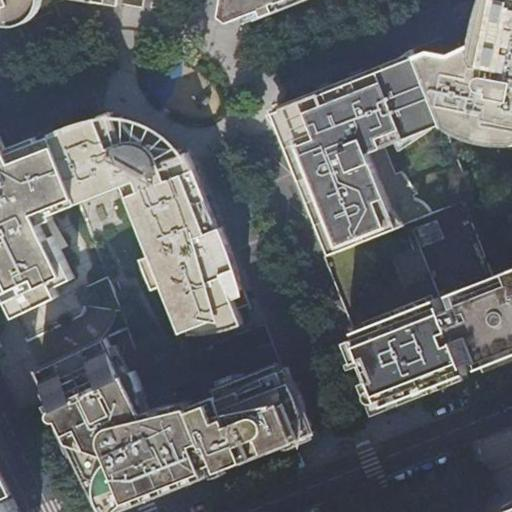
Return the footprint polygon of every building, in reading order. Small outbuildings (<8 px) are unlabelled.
[(16,19),(35,12),(37,11),(38,9),(40,8),(40,6),(41,4),(41,0),(98,0),(123,4),(123,0),(0,0),(0,20),(14,15),(16,19)] [(213,0),(212,10),(220,12),(218,21),(229,22),(242,16),(260,9),(262,14),(296,0),(213,0)] [(511,0),(491,0),(482,49),(466,58),(449,54),(447,61),(436,62),(432,50),(417,55),(444,124),(454,120),(455,121),(471,124),(470,129),(500,135),(501,131),(511,133),(511,0)] [(260,9),(242,16),(244,20),(262,14),(260,9)] [(417,55),(417,54),(276,110),(298,144),(291,147),(332,253),(401,225),(373,154),(445,125),(444,124),(417,55)] [(77,190),(79,196),(124,179),(151,248),(142,252),(154,282),(163,279),(181,327),(188,324),(190,328),(213,328),(229,326),(245,322),(239,307),(251,302),(245,286),(239,266),(233,249),(224,224),(221,225),(191,151),(182,154),(181,152),(183,151),(181,148),(167,147),(160,146),(163,141),(155,133),(148,130),(140,126),(127,123),(126,123),(122,123),(100,124),(102,116),(55,136),(77,190)] [(0,281),(13,308),(54,288),(51,279),(70,271),(56,242),(43,214),(38,206),(77,190),(55,136),(10,155),(2,136),(0,136),(0,281)] [(43,214),(56,242),(61,240),(49,211),(43,214)] [(511,265),(358,327),(361,333),(356,335),(366,359),(381,397),(385,395),(388,402),(397,399),(431,385),(477,367),(511,353),(511,265)] [(26,329),(71,311),(64,293),(19,311),(26,329)] [(107,501),(124,507),(151,497),(310,433),(308,426),(297,401),(291,384),(280,358),(258,367),(254,360),(213,377),(215,384),(150,410),(139,387),(145,385),(137,366),(127,370),(112,335),(43,369),(68,421),(91,468),(107,501)] [(284,357),(280,358),(291,384),(293,383),(284,357)] [(297,401),(308,426),(311,425),(300,400),(297,401)] [(0,511),(21,511),(15,500),(0,468),(0,467),(0,511)]
